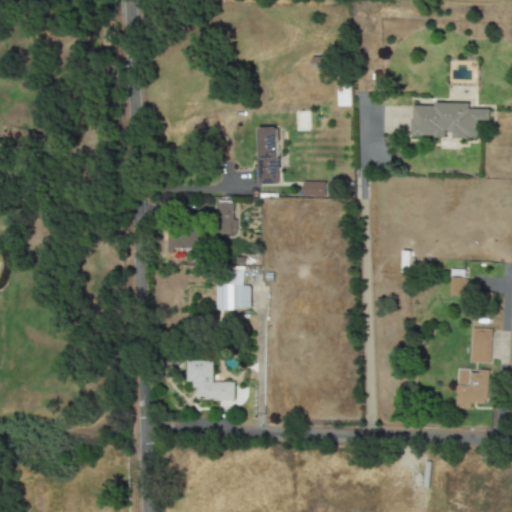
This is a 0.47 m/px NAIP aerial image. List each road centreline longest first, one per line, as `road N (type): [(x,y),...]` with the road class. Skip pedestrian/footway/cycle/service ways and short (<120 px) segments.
road 1 (residential): [(143,511),(130,22)]
road 2 (residential): [(139,435),(511,445)]
